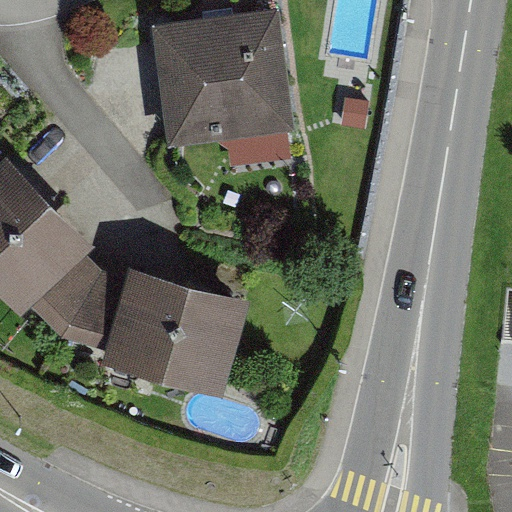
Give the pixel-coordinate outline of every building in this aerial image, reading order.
[(296,126),(280,2),(154,18),(170,142),(296,126)] [(370,101),(347,98),(343,124),(366,127),(370,101)] [(96,232),(8,145),(0,153),(0,282),(23,305),(29,300),(83,245),(96,232)] [(103,265),(83,245),(29,300),(63,334),(106,345),(126,271),(103,265)] [(251,286),(131,253),(126,271),(106,345),(103,356),(223,388),(251,286)]
